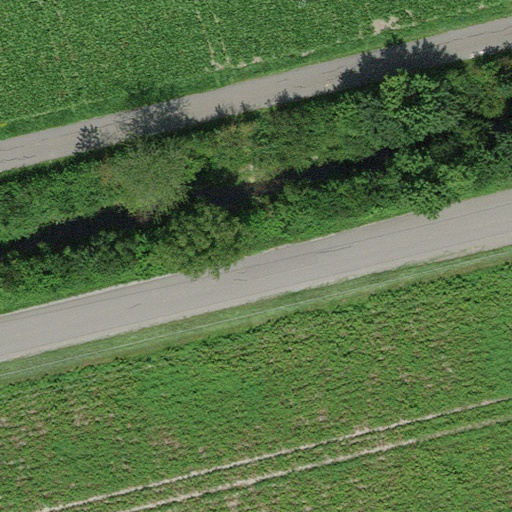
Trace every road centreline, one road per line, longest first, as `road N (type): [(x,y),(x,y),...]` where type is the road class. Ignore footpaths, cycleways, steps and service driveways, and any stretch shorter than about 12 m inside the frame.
road 1 (unclassified): [(511,215),(0,338)]
road 2 (track): [(0,156),(511,33)]
